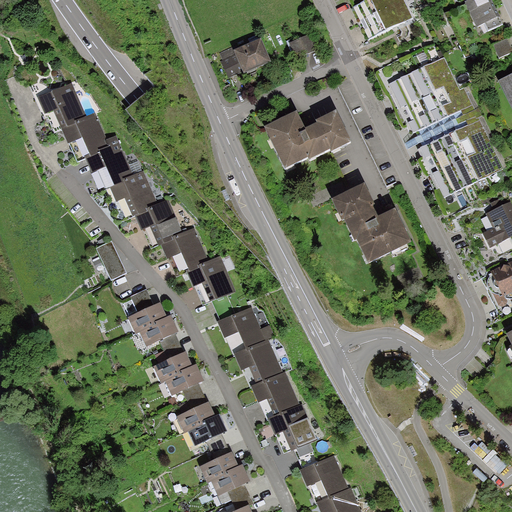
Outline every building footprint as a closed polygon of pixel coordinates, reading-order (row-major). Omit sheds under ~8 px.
[(414,18),(404,0),(373,0),(354,10),(370,40),(414,18)] [(502,25),(490,0),(467,0),(464,1),(467,7),(476,26),(484,23),(488,32),(502,25)] [(319,50),(311,35),(293,44),(300,59),(319,50)] [(511,45),(508,38),(494,44),(500,56),(511,49),(511,45)] [(267,63),(257,41),(231,52),(241,75),(267,63)] [(459,89),(443,58),(385,87),(410,135),(474,103),(466,86),(459,89)] [(511,75),(500,82),(511,106),(511,75)] [(89,116),(72,83),(40,99),(57,132),(63,129),(89,116)] [(288,173),(313,160),(314,161),(332,152),(352,143),(336,112),(317,121),(319,125),(305,132),(296,114),(267,129),(288,173)] [(112,146),(96,113),(89,116),(63,129),(80,162),(86,159),(112,146)] [(502,169),(475,118),(417,148),(444,200),(502,169)] [(135,176),(118,143),(112,146),(86,159),(103,192),(111,187),(135,176)] [(160,204),(143,172),(135,176),(111,187),(128,220),(137,215),(160,204)] [(360,187),(331,202),(366,269),(410,247),(392,211),(377,219),(360,187)] [(186,232),(169,199),(160,204),(137,215),(154,248),(164,243),(186,232)] [(508,242),(511,239),(511,202),(488,215),(495,228),(482,234),(490,251),(508,242)] [(212,260),(196,227),(186,232),(164,243),(180,276),(189,271),(212,260)] [(128,271),(113,241),(87,254),(102,284),(128,271)] [(238,288),(221,255),(212,260),(189,271),(206,304),(238,288)] [(511,261),(492,271),(492,273),(489,274),(490,276),(489,278),(488,282),(488,286),(490,290),(492,292),(498,305),(503,307),(507,305),(508,300),(507,298),(510,298),(511,298),(511,261)] [(151,304),(142,287),(126,295),(134,311),(123,316),(133,335),(137,333),(145,349),(176,333),(167,317),(164,318),(156,302),(151,304)] [(269,339),(255,306),(217,322),(231,355),(234,354),(269,339)] [(181,349),(174,336),(157,343),(164,359),(155,363),(163,382),(166,380),(173,394),(203,381),(195,364),(191,366),(184,348),(181,349)] [(286,371),(271,338),(269,339),(234,354),(248,387),(251,386),(286,371)] [(302,403),(288,370),(286,371),(251,386),(265,419),(268,418),(302,403)] [(205,401),(199,387),(180,395),(187,410),(175,416),(183,434),(188,432),(195,447),(226,433),(218,416),(215,417),(207,400),(205,401)] [(320,434),(306,402),(302,403),(268,418),(282,450),(320,434)] [(228,455),(220,437),(205,444),(212,460),(198,467),(208,488),(211,486),(217,498),(248,483),(240,465),(237,466),(231,453),(228,455)] [(351,489),(338,458),(302,473),(316,505),(318,504),(351,489)] [(251,511),(248,503),(251,501),(244,487),(227,495),(235,510),(230,511),(251,511)] [(363,511),(353,488),(351,489),(318,504),(321,511),(363,511)]
